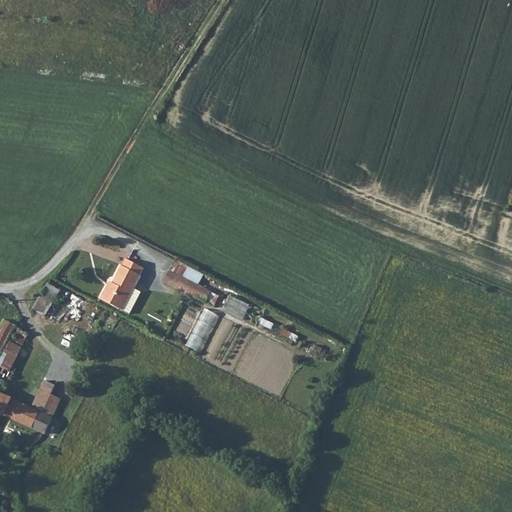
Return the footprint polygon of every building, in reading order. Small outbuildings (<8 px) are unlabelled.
[(139,275),(143,268),(126,259),(122,267),(121,266),(113,283),(110,289),(107,287),(101,299),(123,310),(127,302),(134,288),(140,276),(139,275)] [(197,298),(202,287),(169,270),(164,281),(197,298)] [(45,317),(61,291),(48,283),(37,301),(33,309),(45,317)] [(202,287),(197,298),(215,306),(220,296),(202,287)] [(134,288),(127,302),(133,306),(141,292),(134,288)] [(248,311),(224,299),(220,308),(243,320),(248,311)] [(204,353),(221,315),(205,308),(188,346),(204,353)] [(5,321),(0,330),(0,362),(11,342),(18,329),(16,327),(5,321)] [(29,335),(20,330),(14,343),(22,347),(29,335)] [(14,343),(11,342),(0,362),(0,384),(1,385),(6,375),(8,376),(10,372),(9,371),(17,356),(22,347),(14,343)] [(322,348),(316,345),(310,355),(317,359),(322,348)] [(32,409),(12,400),(4,415),(36,430),(45,434),(61,399),(59,398),(51,395),(55,385),(44,381),(32,409)] [(59,391),(60,387),(55,385),(51,395),(59,398),(61,392),(59,391)] [(4,415),(12,400),(3,395),(0,393),(0,413),(3,415),(4,415)]
